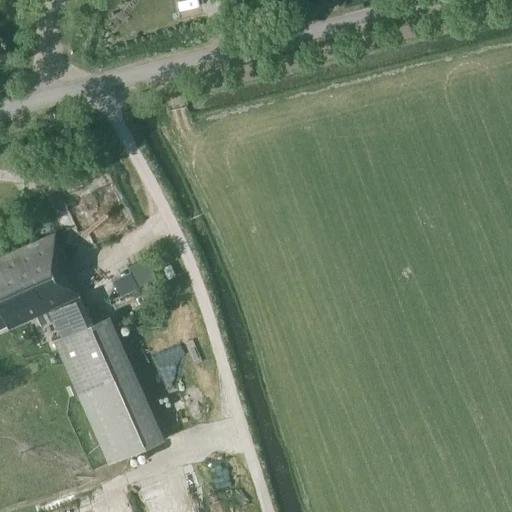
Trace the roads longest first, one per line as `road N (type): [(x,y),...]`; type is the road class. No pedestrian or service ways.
road 1 (unclassified): [(268,511),(203,302),(97,82)]
road 2 (tertiary): [(97,82),(438,0)]
